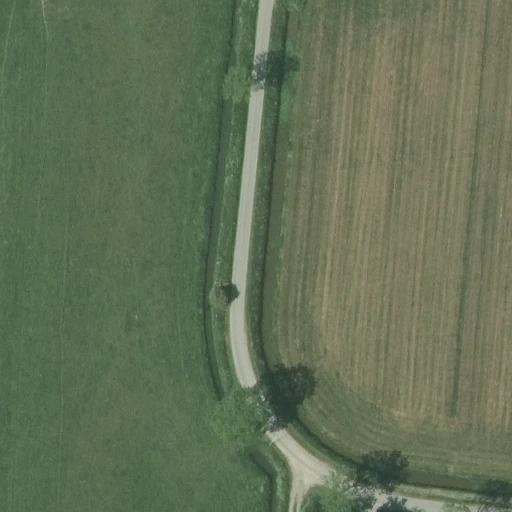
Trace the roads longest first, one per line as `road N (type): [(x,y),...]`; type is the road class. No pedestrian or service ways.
road 1 (unclassified): [(236,293),(245,378),(287,445),(360,493),(464,511)]
road 2 (unclassified): [(236,293),(265,0)]
